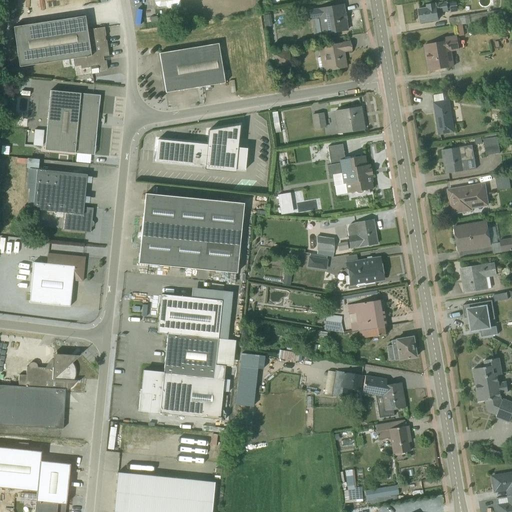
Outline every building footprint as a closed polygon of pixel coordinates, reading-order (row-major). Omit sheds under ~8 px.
[(447,2),(427,6),(427,8),(418,10),(421,23),(438,20),(437,14),(448,12),(447,2)] [(344,16),(343,6),(309,11),(311,21),(313,36),(347,31),(344,16)] [(498,11),(449,19),(450,27),(499,19),(498,11)] [(272,27),(270,15),(264,16),(265,28),(272,27)] [(84,17),(13,28),(19,68),(72,60),(74,67),(80,66),(80,69),(97,67),(98,71),(107,70),(105,61),(103,61),(102,57),(108,56),(104,28),(86,30),(84,17)] [(454,67),(451,53),(459,51),(456,36),(444,39),(445,43),(424,47),(429,72),(454,67)] [(319,58),(317,58),(319,72),(321,71),(322,72),(345,68),(343,52),(351,51),(349,43),(317,49),(319,58)] [(159,54),(166,93),(224,84),(218,45),(159,54)] [(288,50),(272,53),(274,67),(291,65),(288,50)] [(98,95),(49,91),(43,150),(93,155),(98,95)] [(443,95),(432,97),(439,135),(455,133),(449,101),(444,102),(443,95)] [(360,108),(333,112),(335,122),(331,122),(333,135),(364,130),(360,108)] [(276,113),(270,114),(274,134),(280,133),(276,113)] [(325,128),(323,114),(312,116),(314,130),(325,128)] [(497,115),(491,114),(490,124),(510,126),(511,115),(497,114),(497,115)] [(208,146),(157,140),(154,162),(204,167),(204,170),(234,172),(235,170),(244,170),(246,149),(236,148),(238,126),(207,131),(207,135),(209,136),(208,146)] [(43,131),(34,130),(33,146),(42,147),(43,131)] [(496,135),(483,137),(486,156),(500,154),(496,135)] [(363,155),(343,158),(341,146),(326,148),(329,165),(326,165),(328,176),(341,174),(342,185),(344,184),(346,194),(372,190),(369,165),(365,166),(363,155)] [(472,146),(442,151),(445,175),(476,170),(472,146)] [(83,208),(86,176),(68,175),(69,170),(48,168),(48,172),(37,171),(38,160),(27,159),(26,169),(28,169),(26,189),(29,189),(27,209),(64,213),(63,230),(91,233),(93,209),(83,208)] [(508,177),(495,179),(498,191),(510,189),(508,177)] [(448,180),(448,186),(479,185),(478,178),(448,180)] [(486,185),(449,191),(453,214),(472,211),(472,210),(490,207),(486,185)] [(242,204),(145,195),(139,265),(240,274),(242,262),(237,261),(242,204)] [(289,205),(279,207),(280,216),(291,214),(289,205)] [(346,230),(348,237),(347,237),(349,249),(377,244),(373,221),(351,224),(348,227),(346,230)] [(487,223),(453,228),(457,252),(491,246),(487,223)] [(333,238),(316,237),(315,255),(331,258),(333,238)] [(511,238),(499,241),(500,244),(492,245),(494,255),(511,251),(511,238)] [(345,242),(336,244),(338,252),(347,250),(345,242)] [(47,254),(46,265),(73,267),(72,281),(82,282),(84,257),(47,254)] [(355,255),(344,257),(349,286),(382,281),(379,258),(357,262),(355,255)] [(327,260),(308,257),(306,268),(326,271),(327,260)] [(69,307),(72,281),(73,267),(46,265),(33,263),(29,303),(69,307)] [(492,289),(490,278),(497,277),(494,264),(460,270),(462,279),(463,279),(466,294),(492,289)] [(284,271),(282,285),(289,286),(291,272),(284,271)] [(227,339),(232,293),(191,288),(190,299),(161,295),(157,333),(166,334),(162,372),(143,370),(138,410),(219,419),(224,367),(231,368),(234,340),(227,339)] [(507,293),(493,296),(494,303),(508,300),(507,293)] [(352,332),(359,331),(385,327),(381,300),(348,305),(352,332)] [(464,319),(469,318),(471,331),(491,328),(490,321),(495,320),(492,301),(462,306),(464,319)] [(341,317),(326,315),(324,330),(338,332),(341,317)] [(387,336),(385,327),(359,331),(360,340),(387,336)] [(412,338),(390,341),(391,346),(386,347),(388,362),(415,358),(412,338)] [(299,354),(279,351),(277,359),(297,362),(299,354)] [(0,386),(0,424),(62,429),(64,391),(69,389),(73,386),(74,384),(76,382),(73,380),(75,375),(75,369),(74,366),(71,362),(78,356),(53,354),(52,359),(47,362),(44,368),(38,367),(35,364),(33,363),(29,364),(26,368),(26,375),(18,375),(18,388),(0,386)] [(511,404),(502,400),(501,395),(508,393),(506,383),(499,384),(498,376),(502,375),(499,359),(484,361),(485,367),(473,369),(478,402),(486,401),(488,410),(498,414),(497,418),(511,423),(511,404)] [(254,394),(257,369),(239,367),(236,392),(254,394)] [(362,376),(333,371),(333,373),(327,372),(323,395),(349,399),(351,390),(359,391),(362,376)] [(405,408),(401,383),(384,386),(386,379),(364,376),(361,394),(375,397),(378,418),(392,416),(391,410),(405,408)] [(404,421),(375,426),(377,441),(389,439),(391,455),(410,452),(407,435),(409,435),(408,427),(405,427),(404,421)] [(161,446),(162,433),(139,432),(138,445),(161,446)] [(172,449),(200,449),(200,436),(172,435),(172,449)] [(119,450),(119,437),(111,437),(111,450),(119,450)] [(79,453),(80,441),(57,441),(56,452),(79,453)] [(40,452),(0,447),(0,487),(36,491),(34,511),(64,511),(69,464),(39,461),(40,452)] [(507,491),(508,498),(511,497),(511,473),(491,477),(494,493),(507,491)] [(210,511),(213,484),(117,474),(113,511),(210,511)] [(388,488),(377,490),(378,498),(389,496),(388,488)] [(343,491),(344,504),(361,502),(360,490),(343,491)] [(511,511),(511,497),(508,498),(509,505),(497,506),(498,511),(511,511)]
